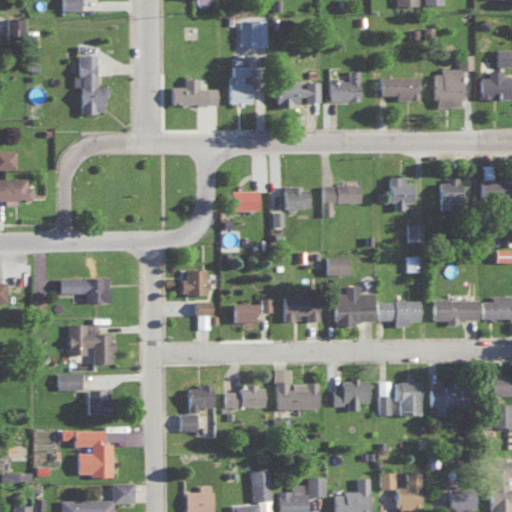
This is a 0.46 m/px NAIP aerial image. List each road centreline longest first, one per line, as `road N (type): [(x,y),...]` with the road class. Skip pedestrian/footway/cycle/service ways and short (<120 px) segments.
road 1 (tertiary): [(158,144),(511,143)]
road 2 (residential): [(162,355),(511,349)]
road 3 (residential): [(163,511),(159,243)]
road 4 (tertiary): [(158,144),(97,146),(82,157),(73,181),(72,243)]
road 5 (tertiary): [(0,243),(159,243)]
road 6 (residential): [(158,144),(156,0)]
road 7 (tertiary): [(159,243),(191,241),(210,228),(216,144)]
